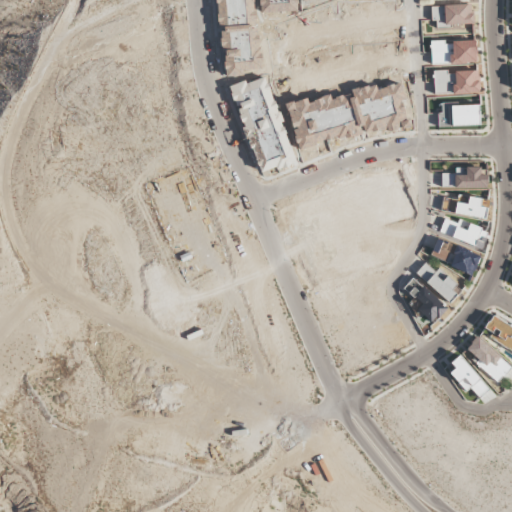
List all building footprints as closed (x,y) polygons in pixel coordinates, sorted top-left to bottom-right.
[(444,6),(444,21),(436,21),(436,26),(472,25),(472,5),(444,6)] [(475,41),(444,43),(444,41),(430,42),(431,65),(476,63),(475,41)] [(451,72),(451,71),(433,71),(434,95),(481,93),(480,71),(451,72)] [(479,104),(441,105),(441,112),(437,112),(438,126),(479,125),(479,104)] [(480,168),(465,168),(465,174),(441,175),(442,189),(487,188),(486,173),(481,174),(480,168)] [(484,220),(487,208),(480,207),(482,199),(468,197),(467,205),(456,203),(454,214),(484,220)] [(439,233),(482,250),(489,233),(458,220),(457,223),(444,218),(439,233)] [(447,261),(453,245),(437,238),(430,256),(447,261)] [(449,265),(470,277),(480,258),(459,246),(449,265)] [(449,300),(459,285),(437,269),(435,271),(424,263),(415,277),(449,300)] [(421,305),(417,310),(432,324),(446,309),(413,278),(403,288),(421,305)] [(482,333),(511,350),(511,328),(491,316),(482,333)] [(464,352),(499,381),(511,366),(476,337),(464,352)] [(467,392),(470,389),(478,398),(488,390),(460,355),(447,366),(467,392)]
